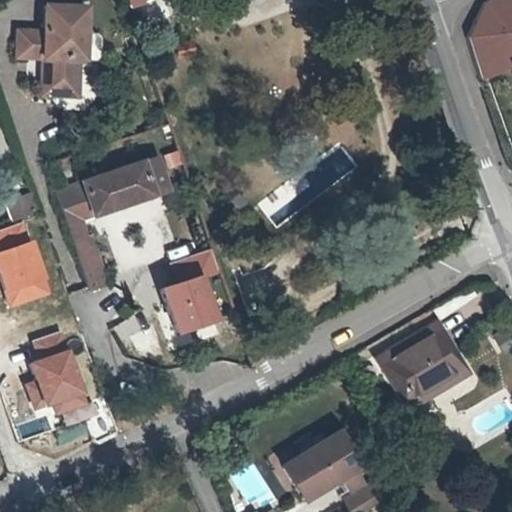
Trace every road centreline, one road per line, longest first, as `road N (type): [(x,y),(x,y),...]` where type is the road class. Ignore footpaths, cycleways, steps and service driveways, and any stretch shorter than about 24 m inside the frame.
road 1 (unclassified): [(12,88),(97,347),(138,379),(233,385)]
road 2 (residential): [(233,385),(510,239)]
road 3 (residential): [(0,505),(233,385)]
road 4 (residential): [(510,239),(428,5)]
